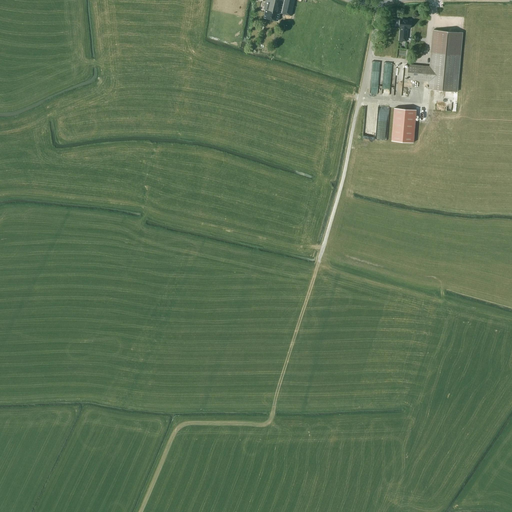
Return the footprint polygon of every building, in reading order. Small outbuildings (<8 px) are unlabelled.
[(265,0),(266,1),(265,5),(264,9),(265,10),(264,18),(278,21),(280,13),(291,16),(294,0),(265,0)] [(405,19),(400,19),(399,28),(400,28),(399,41),(406,42),(408,28),(411,29),(412,20),(411,20),(405,19)] [(461,55),(463,32),(433,30),(431,52),(432,53),(431,66),(408,64),(407,79),(429,81),(429,89),(428,88),(428,89),(457,91),(456,91),(460,55),(461,55)] [(394,108),(391,141),(413,143),(416,110),(394,108)] [(378,123),(365,122),(364,138),(377,138),(378,123)]
